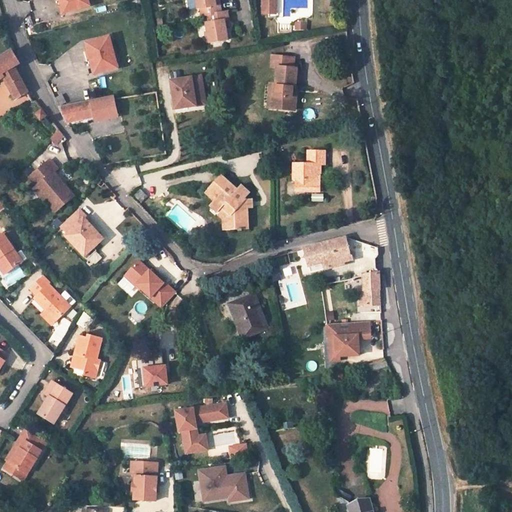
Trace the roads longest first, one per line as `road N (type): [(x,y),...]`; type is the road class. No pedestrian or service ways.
road 1 (residential): [(391,221),(274,247),(225,268),(189,265),(60,122),(26,64),(10,0)]
road 2 (secondary): [(441,511),(391,221)]
road 3 (secondary): [(391,221),(359,0)]
road 4 (unknown): [(105,179),(170,161),(161,75)]
road 5 (residential): [(0,309),(37,356),(0,415)]
